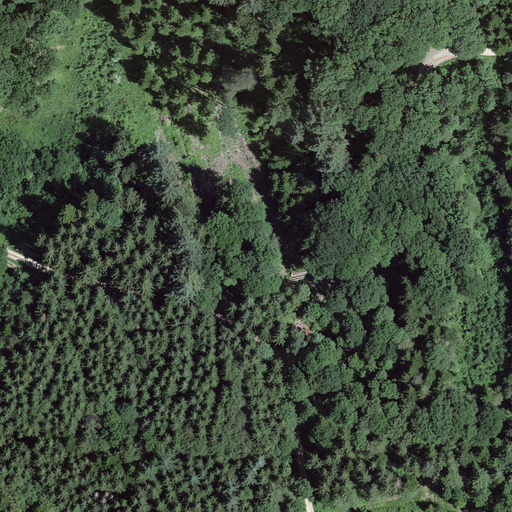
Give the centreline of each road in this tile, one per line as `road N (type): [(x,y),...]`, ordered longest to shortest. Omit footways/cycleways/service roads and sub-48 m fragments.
road 1 (track): [(0,250),(63,275),(223,306),(345,273),(412,78),(439,55),(511,52)]
road 2 (track): [(345,273),(304,313),(283,371),(311,511)]
